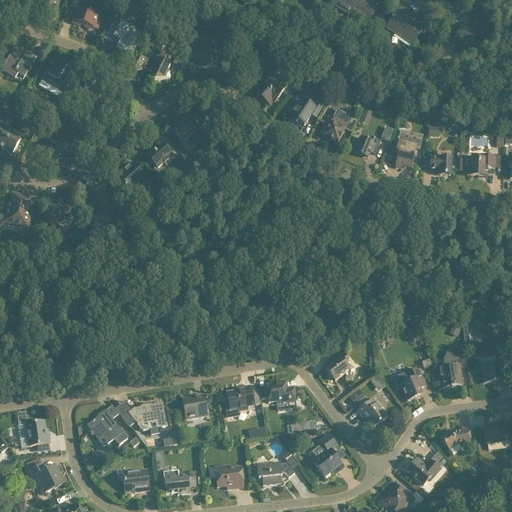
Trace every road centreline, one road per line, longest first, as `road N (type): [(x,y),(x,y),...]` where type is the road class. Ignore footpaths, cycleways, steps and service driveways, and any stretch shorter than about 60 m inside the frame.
road 1 (residential): [(511,201),(429,197),(373,184),(329,167),(227,96),(201,88),(180,92),(149,116)]
road 2 (residential): [(378,472),(290,363),(62,398)]
road 3 (residential): [(149,116),(91,56),(0,12)]
road 4 (residential): [(149,116),(88,170),(62,182),(0,172)]
road 5 (residential): [(219,511),(332,499),(360,490),(378,472)]
road 6 (residential): [(378,472),(416,423),(439,410),(511,402)]
road 7 (residential): [(116,511),(88,492),(74,466),(62,398)]
